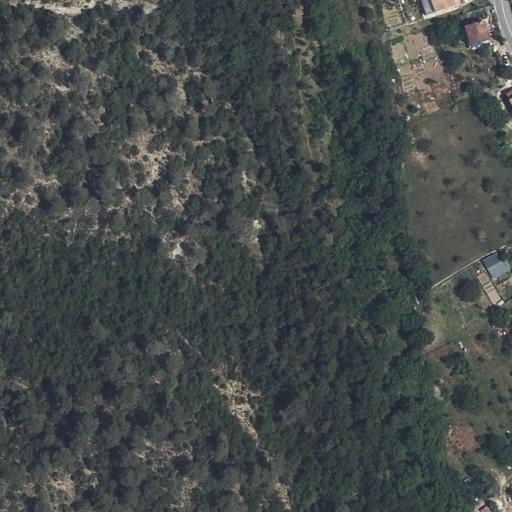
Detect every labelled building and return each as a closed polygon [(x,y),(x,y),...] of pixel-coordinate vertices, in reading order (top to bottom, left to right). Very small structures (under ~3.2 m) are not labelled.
[(432,22),(424,0),(417,0),(425,24),(432,22)] [(452,0),(424,0),(432,22),(462,13),(460,5),(456,6),(454,0),(453,0),(452,1),(452,0)] [(484,32),(464,36),(469,56),(488,52),(484,32)] [(511,97),(502,103),(511,118),(511,97)] [(493,279),(511,269),(506,259),(500,262),(495,252),(482,260),(493,279)]
